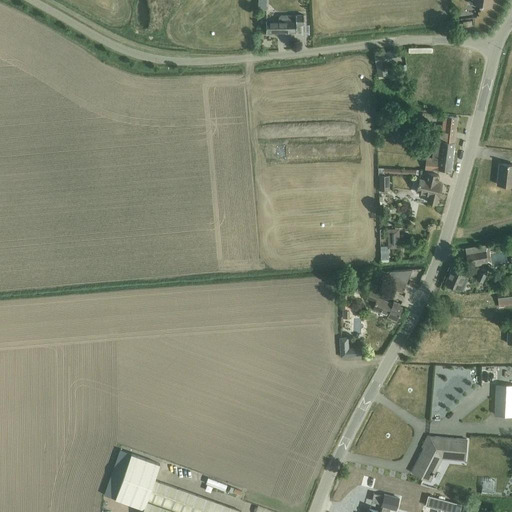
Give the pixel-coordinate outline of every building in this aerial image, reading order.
[(268,0),(259,0),(259,10),(267,10),(268,0)] [(266,32),(297,32),(297,24),(304,24),(304,15),(280,15),(276,19),(266,19),(266,32)] [(385,69),(384,63),(397,61),(395,51),(375,54),(378,76),(387,75),(386,69),(385,69)] [(436,132),(432,163),(428,162),(428,168),(450,171),(456,117),(445,116),(443,133),(436,132)] [(430,121),(421,121),(420,131),(429,131),(430,121)] [(511,185),(511,164),(501,163),(498,184),(511,185)] [(439,199),(444,182),(438,181),(439,176),(426,173),(424,182),(419,180),(416,193),(428,196),(427,202),(436,204),(437,199),(439,199)] [(379,191),(389,190),(388,176),(379,176),(379,191)] [(388,249),(400,249),(399,229),(388,230),(388,247),(388,249)] [(475,263),(488,261),(486,251),(466,254),(468,264),(469,264),(466,272),(452,266),(445,283),(463,291),(475,263)] [(483,282),(486,274),(480,272),(477,279),(483,282)] [(394,279),(390,287),(403,293),(406,284),(394,279)] [(350,287),(340,287),(340,307),(342,307),(347,307),(350,307),(350,287)] [(372,287),(366,299),(374,302),(372,307),(375,308),(374,311),(387,317),(396,321),(401,308),(396,306),(397,304),(391,301),(391,303),(376,297),(379,290),(372,287)] [(511,307),(511,290),(497,293),(499,308),(511,307)] [(348,337),(340,338),(341,357),(365,356),(365,347),(349,348),(348,337)] [(511,415),(511,385),(498,384),(496,415),(511,415)] [(464,457),(466,439),(434,437),(433,438),(426,435),(421,447),(423,448),(411,471),(429,481),(442,455),(464,457)] [(240,511),(241,511),(182,490),(154,480),(160,464),(131,454),(115,499),(144,509),(142,511),(240,511)] [(483,493),(495,493),(496,478),(483,478),(483,493)] [(387,511),(389,507),(396,509),(399,498),(384,494),(381,505),(383,505),(381,511),(369,508),(368,511),(387,511)] [(458,511),(459,510),(461,505),(441,499),(428,496),(426,505),(438,509),(446,511),(450,511),(458,511)]
